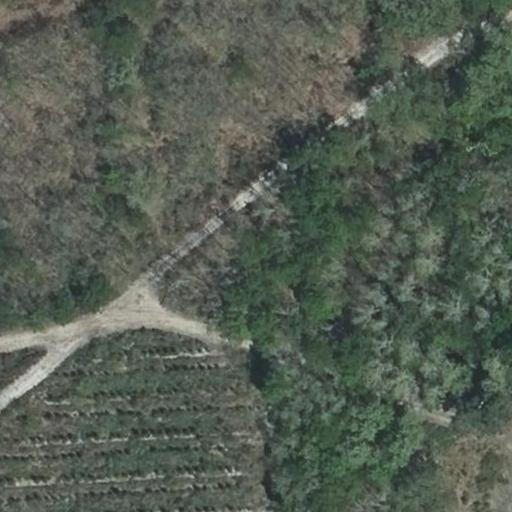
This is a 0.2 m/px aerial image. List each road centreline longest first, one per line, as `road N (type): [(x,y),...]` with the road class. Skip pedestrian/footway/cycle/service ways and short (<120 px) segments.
road 1 (track): [(511,12),(341,112),(0,401)]
road 2 (track): [(511,430),(115,309),(0,341)]
